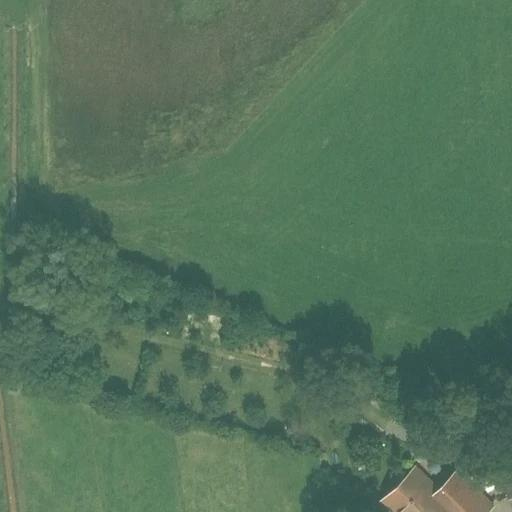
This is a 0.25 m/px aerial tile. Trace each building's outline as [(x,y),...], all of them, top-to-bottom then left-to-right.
[(193,332),(220,341),(227,317),(200,309),(193,332)] [(38,332),(28,330),(25,344),(35,346),(38,332)] [(397,402),(414,419),(428,405),(412,388),(397,402)] [(415,466),(379,502),(389,511),(486,511),(493,506),(458,470),(438,489),(415,466)] [(511,473),(501,478),(511,504),(511,473)]
